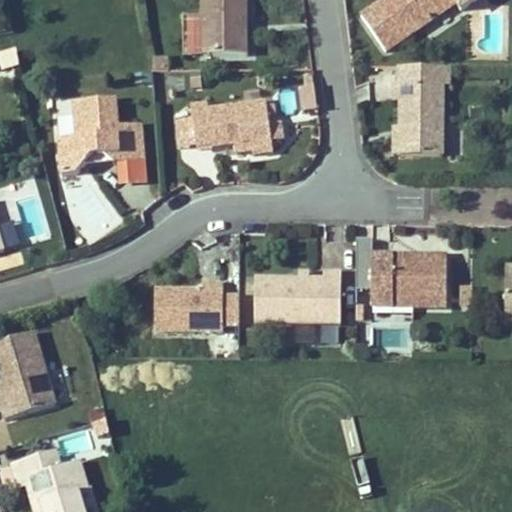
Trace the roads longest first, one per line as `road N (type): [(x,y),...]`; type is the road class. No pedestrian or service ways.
road 1 (residential): [(0,300),(57,283),(218,207),(341,205)]
road 2 (residential): [(341,205),(335,75),(322,0)]
